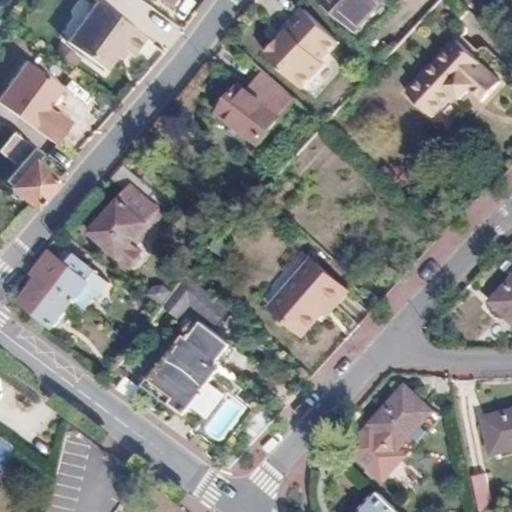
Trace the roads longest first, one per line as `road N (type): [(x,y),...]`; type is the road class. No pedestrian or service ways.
road 1 (residential): [(0,277),(210,0)]
road 2 (residential): [(235,503),(0,332)]
road 3 (residential): [(235,503),(379,350)]
road 4 (residential): [(379,350),(511,218)]
road 5 (residential): [(379,350),(511,365)]
